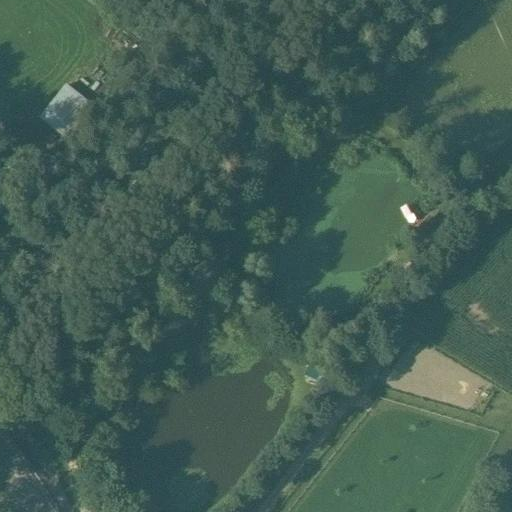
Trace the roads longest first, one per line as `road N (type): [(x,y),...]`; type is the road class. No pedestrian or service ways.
road 1 (track): [(85,511),(71,473),(73,451),(102,400),(454,0)]
road 2 (track): [(346,118),(461,198)]
road 3 (track): [(196,292),(309,374)]
